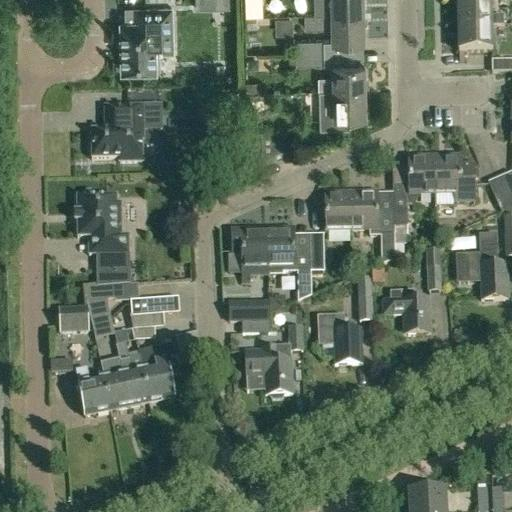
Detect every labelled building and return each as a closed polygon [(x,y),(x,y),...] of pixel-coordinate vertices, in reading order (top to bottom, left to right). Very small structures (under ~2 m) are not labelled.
[(231,0),(194,0),(195,10),(231,9),(231,0)] [(330,0),(331,15),(363,14),(363,0),(330,0)] [(457,2),(458,27),(492,26),(492,28),(502,28),(502,18),(491,18),(490,0),(469,0),(469,1),(457,2)] [(159,53),(172,53),(171,8),(134,9),(135,23),(121,24),(122,73),(155,73),(155,69),(160,69),(159,53)] [(305,29),(331,29),(331,41),(364,41),(363,14),(331,15),(305,15),(305,29)] [(492,26),(458,27),(459,53),(492,52),(492,28),(492,26)] [(296,54),(324,54),(324,41),(295,41),(296,54)] [(324,54),(296,54),(296,66),(324,65),(324,54)] [(511,61),(492,62),(492,74),(511,73),(511,61)] [(364,65),(332,65),(332,77),(318,77),(318,91),(324,91),(333,91),(333,90),(365,90),(364,65)] [(333,103),(333,115),(319,115),(319,129),(354,129),(354,117),(365,117),(365,90),(333,90),(333,91),(324,91),(324,103),(333,103)] [(104,131),(93,131),(91,131),(91,160),(93,160),(119,159),(119,163),(142,163),(142,131),(144,131),(143,107),(103,107),(104,131)] [(278,139),(263,140),(264,168),(286,158),(278,139)] [(436,195),(452,195),(452,206),(476,205),(474,165),(461,165),(460,157),(435,158),(436,195)] [(409,168),(393,168),(394,214),(394,229),(407,228),(407,209),(413,209),(421,196),(436,195),(435,158),(409,158),(409,168)] [(511,174),(500,179),(511,206),(511,174)] [(511,209),(511,206),(500,179),(487,185),(501,214),(511,209)] [(88,256),(96,256),(96,288),(123,286),(130,286),(129,236),(117,237),(117,226),(118,225),(121,223),(121,207),(118,204),(117,204),(117,197),(97,197),(97,195),(93,191),(86,192),(83,195),(83,198),(78,198),(78,197),(76,197),(76,199),(77,199),(77,214),(74,214),(75,223),(77,223),(78,237),(77,237),(77,239),(79,239),(87,238),(88,256)] [(352,232),(368,232),(369,238),(381,238),(380,266),(394,261),(394,229),(394,214),(378,215),(377,194),(351,195),(352,232)] [(327,233),(352,232),(351,195),(326,195),(327,233)] [(505,259),(511,258),(511,217),(503,218),(505,259)] [(269,277),(269,269),(268,231),(232,232),(232,253),(242,253),(243,288),(251,288),(251,277),(269,277)] [(268,231),(269,269),(282,269),(282,273),(297,273),(297,272),(298,272),(298,269),(294,269),(294,231),(268,231)] [(309,236),(310,272),(310,273),(311,273),(324,273),(323,236),(309,236)] [(427,293),(441,293),(440,251),(426,251),(427,293)] [(467,284),(480,283),(481,301),(509,300),(507,266),(492,266),(491,256),(466,257),(467,284)] [(311,298),(311,273),(310,273),(310,272),(298,272),(297,272),(297,273),(298,303),(311,298)] [(357,282),(359,323),(373,323),(371,282),(357,282)] [(114,303),(126,302),(123,286),(96,288),(85,289),(87,303),(106,302),(114,301),(114,303)] [(382,320),(403,319),(404,336),(431,335),(430,301),(414,302),(414,292),(390,293),(381,294),(382,320)] [(138,301),(130,302),(131,318),(130,318),(133,330),(135,341),(154,340),(154,329),(160,328),(160,316),(179,315),(178,300),(138,301)] [(109,313),(106,302),(87,303),(92,326),(104,323),(102,314),(109,313)] [(229,323),(243,323),(270,322),(270,303),(228,304),(229,323)] [(87,332),(86,308),(58,310),(59,334),(87,332)] [(360,332),(343,332),(343,316),(316,317),(317,344),(333,344),(333,366),(361,365),(360,332)] [(271,335),(270,322),(243,323),(243,336),(271,335)] [(261,348),(261,351),(245,352),(246,379),(265,378),(265,397),(269,397),(272,401),(282,401),(284,396),(293,396),(291,354),(303,353),(302,328),(288,328),(289,347),(261,348)] [(118,361),(119,363),(129,409),(148,405),(138,359),(129,361),(126,345),(125,345),(123,333),(114,335),(116,347),(115,347),(118,361)] [(137,353),(138,359),(148,405),(173,399),(166,368),(175,366),(171,346),(137,353)] [(110,413),(129,409),(119,363),(118,361),(99,365),(103,381),(110,413)] [(72,374),(71,362),(49,363),(50,375),(72,374)] [(85,418),(110,413),(103,381),(89,384),(86,370),(75,372),(85,418)] [(492,511),(502,511),(501,492),(511,491),(511,480),(503,481),(503,483),(494,483),(494,489),(491,489),(492,511)] [(478,490),(478,511),(487,511),(486,490),(478,490)] [(408,494),(409,511),(445,511),(445,492),(408,494)]
